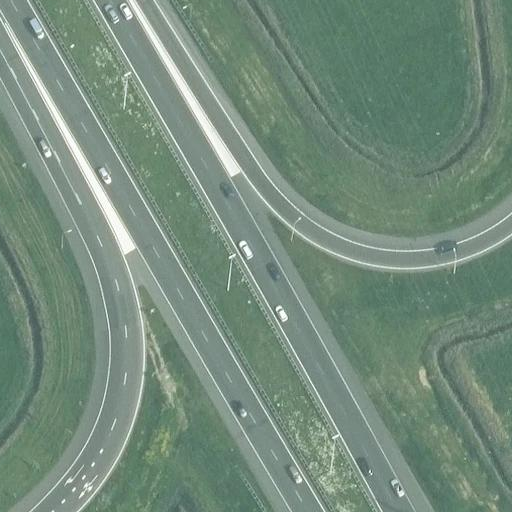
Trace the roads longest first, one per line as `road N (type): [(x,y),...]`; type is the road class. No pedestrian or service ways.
road 1 (motorway): [(9,0),(309,511)]
road 2 (motorway): [(397,511),(109,0)]
road 3 (motorway): [(0,8),(101,244),(126,325),(125,380),(109,434),(52,511)]
road 4 (motorway): [(511,224),(460,251),(403,260),(318,236),(269,194),(135,0)]
